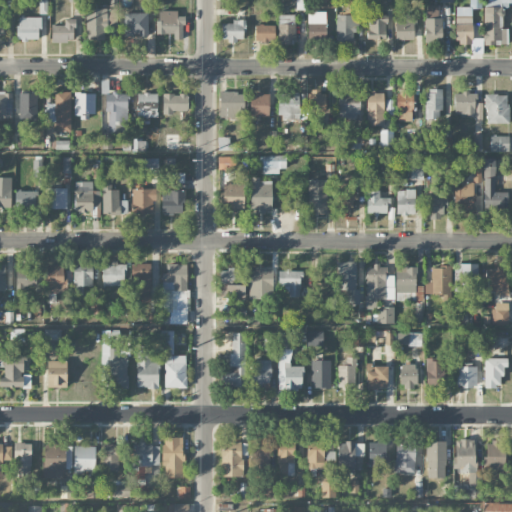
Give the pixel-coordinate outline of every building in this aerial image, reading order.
[(38,0),(39,14),(47,14),(46,0),(38,0)] [(484,0),(484,45),(507,45),(507,29),(502,29),(503,8),(511,8),(511,0),(484,0)] [(438,6),(425,6),(424,42),(441,42),(442,18),(438,18),(438,6)] [(455,43),(471,44),(472,8),(456,7),(455,43)] [(85,9),(86,38),(107,37),(107,9),(85,9)] [(157,34),(174,34),(174,39),(183,39),(184,16),(177,16),(177,11),(157,11),(157,34)] [(308,40),(326,40),(326,12),(308,12),(308,40)] [(148,13),(124,13),(123,36),(147,36),(148,13)] [(415,15),(395,14),(395,40),(414,40),(415,15)] [(355,16),(336,15),(336,43),(354,43),(355,16)] [(278,45),(295,45),(295,24),(290,24),(290,16),(278,16),(278,45)] [(39,41),(40,18),(17,17),(17,40),(39,41)] [(64,25),(52,25),(51,42),(74,42),(74,19),(64,19),(64,25)] [(386,19),(368,19),(369,40),(386,39),(386,19)] [(222,23),(221,41),(243,41),(243,20),(233,20),(233,24),(222,23)] [(275,25),(255,25),(254,42),(274,42),(275,25)] [(397,122),(412,121),(412,89),(396,90),(397,122)] [(441,89),(426,89),(426,119),(441,119),(441,89)] [(13,93),(0,92),(0,118),(12,119),(13,93)] [(18,93),(19,121),(38,121),(37,92),(18,93)] [(219,118),(244,118),(244,92),(220,92),(219,118)] [(269,117),(270,93),(250,92),(250,116),(269,117)] [(325,92),(308,92),(309,114),(325,113),(325,92)] [(338,92),(338,118),(359,119),(359,92),(338,92)] [(44,104),(44,122),(55,123),(55,132),(69,132),(70,93),(55,93),(55,104),(44,104)] [(94,93),(74,93),(74,118),(93,118),(94,93)] [(158,94),(137,93),(137,117),(157,118),(158,94)] [(367,126),(384,126),(383,93),(366,94),(367,126)] [(454,93),(454,115),(475,115),(475,93),(454,93)] [(127,94),(105,94),(105,112),(108,112),(108,133),(128,133),(127,94)] [(163,111),(188,111),(188,94),(163,94),(163,111)] [(485,124),(508,123),(507,94),(485,95),(485,124)] [(300,119),(299,101),(280,101),(280,120),(300,119)] [(393,148),(393,130),(380,130),(380,148),(393,148)] [(179,150),(179,134),(166,134),(166,150),(179,150)] [(508,151),(508,136),(490,137),(490,152),(508,151)] [(132,152),(146,152),(145,139),(132,140),(132,152)] [(285,156),(262,156),(262,173),(286,172),(285,156)] [(218,171),(235,171),(235,157),(218,157),(218,171)] [(141,168),(151,168),(151,167),(155,167),(155,159),(141,159),(141,168)] [(495,159),(484,159),(483,213),(503,213),(503,200),(507,200),(507,193),(495,193),(495,182),(507,182),(507,175),(495,175),(495,159)] [(423,162),(411,162),(410,179),(423,180),(423,162)] [(184,173),(170,174),(170,183),(184,183),(184,173)] [(0,208),(9,209),(10,178),(0,177),(0,208)] [(271,213),(272,180),(250,179),(250,212),(271,213)] [(308,213),(327,213),(327,180),(308,180),(308,213)] [(75,212),(93,211),(92,182),(74,182),(75,212)] [(127,201),(118,201),(119,190),(111,190),(111,184),(102,183),(102,211),(127,212),(127,201)] [(358,201),(358,192),(353,192),(352,183),(337,184),(338,214),(352,214),(351,201),(358,201)] [(454,188),(454,213),(473,213),(474,183),(461,183),(461,188),(454,188)] [(223,184),(222,210),(243,211),(244,184),(223,184)] [(67,209),(66,188),(44,189),(44,209),(67,209)] [(154,216),(154,189),(132,189),(131,215),(154,216)] [(415,190),(397,189),(396,215),(414,215),(415,190)] [(162,215),(184,214),(184,190),(161,191),(162,215)] [(35,191),(20,192),(21,209),(36,208),(35,191)] [(366,213),(388,214),(388,198),(379,198),(379,191),(367,191),(366,213)] [(443,195),(425,195),(426,219),(444,219),(443,195)] [(360,290),(356,290),(355,262),(338,262),(338,291),(348,290),(348,304),(360,304),(360,290)] [(102,286),(125,286),(125,263),(102,263),(102,286)] [(150,303),(151,264),(132,263),(132,302),(150,303)] [(74,264),(73,286),(92,287),(93,264),(74,264)] [(187,264),(162,264),(162,290),(187,291),(187,264)] [(455,264),(454,292),(477,292),(478,264),(455,264)] [(65,265),(47,265),(47,294),(66,293),(65,265)] [(365,266),(366,309),(377,309),(377,300),(394,299),(394,276),(387,276),(387,266),(365,266)] [(395,301),(416,301),(416,268),(396,267),(395,301)] [(431,267),(431,282),(425,282),(425,295),(445,294),(445,301),(452,301),(451,267),(431,267)] [(16,287),(34,286),(34,268),(16,268),(16,287)] [(486,294),(507,294),(508,269),(487,268),(486,294)] [(226,298),(245,298),(244,269),(219,270),(220,285),(225,285),(226,298)] [(249,300),(273,300),(273,269),(249,269),(249,300)] [(279,270),(278,287),(289,287),(288,297),(300,297),(301,271),(279,270)] [(507,325),(507,303),(492,303),(493,325),(507,325)] [(247,307),(228,306),(228,317),(246,318),(247,307)] [(393,324),(393,309),(377,309),(377,324),(393,324)] [(60,351),(60,329),(44,329),(44,350),(60,351)] [(173,355),(173,331),(161,331),(160,355),(173,355)] [(307,346),(323,346),(323,331),(307,331),(307,346)] [(127,388),(128,348),(108,348),(108,332),(102,332),(101,372),(106,372),(106,388),(127,388)] [(292,332),(279,332),(277,390),(302,391),(302,367),(291,366),(292,332)] [(245,386),(246,333),(231,333),(230,372),(223,372),(222,386),(245,386)] [(421,346),(422,334),(397,333),(397,345),(421,346)] [(351,346),(363,347),(363,334),(352,334),(351,346)] [(137,388),(158,388),(158,362),(151,363),(151,351),(136,351),(137,388)] [(0,387),(31,388),(31,375),(23,375),(23,355),(4,354),(3,377),(0,376),(0,387)] [(165,388),(186,388),(186,355),(164,356),(165,388)] [(484,358),(484,387),(504,387),(504,359),(484,358)] [(252,386),(270,385),(269,360),(251,360),(252,386)] [(311,389),(331,388),(330,360),(311,361),(311,389)] [(426,360),(426,387),(444,387),(444,360),(426,360)] [(66,388),(67,361),(48,361),(47,388),(66,388)] [(400,388),(416,388),(416,364),(400,364),(400,388)] [(337,365),(338,388),(353,388),(353,365),(337,365)] [(387,388),(387,366),(373,367),(373,372),(366,372),(366,389),(387,388)] [(476,366),(456,367),(456,388),(476,387),(476,366)] [(182,437),(163,438),(163,478),(183,477),(182,437)] [(476,439),(454,440),(455,472),(468,472),(469,485),(455,486),(455,499),(478,498),(476,439)] [(252,440),(251,467),(267,468),(268,441),(252,440)] [(294,476),(294,440),(277,440),(277,476),(294,476)] [(324,442),(307,441),(307,469),(323,469),(324,442)] [(445,479),(445,441),(426,442),(426,479),(445,479)] [(485,469),(504,469),(504,441),(485,441),(485,469)] [(31,443),(14,443),(14,464),(31,464),(31,443)] [(221,443),(222,477),(242,477),(241,443),(221,443)] [(338,443),(338,473),(354,473),(354,456),(363,456),(363,443),(338,443)] [(386,443),(368,443),(367,467),(386,467),(386,443)] [(44,444),(43,479),(64,480),(65,444),(44,444)] [(102,471),(118,471),(118,444),(102,445),(102,471)] [(414,473),(414,445),(395,445),(394,473),(414,473)] [(95,473),(95,446),(74,446),(74,472),(95,473)] [(350,493),(358,493),(357,480),(350,481),(350,493)] [(321,498),(335,498),(335,482),(321,482),(321,498)] [(72,486),(61,486),(60,498),(71,498),(72,486)] [(0,511),(12,511),(12,503),(0,502),(0,511)]
